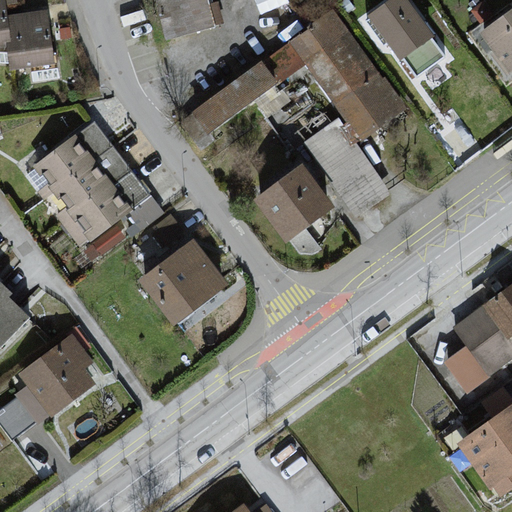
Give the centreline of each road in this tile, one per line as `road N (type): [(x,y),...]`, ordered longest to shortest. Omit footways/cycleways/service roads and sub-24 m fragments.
road 1 (residential): [(307,343),(106,55),(89,0)]
road 2 (residential): [(307,343),(88,511)]
road 3 (residential): [(511,200),(307,343)]
